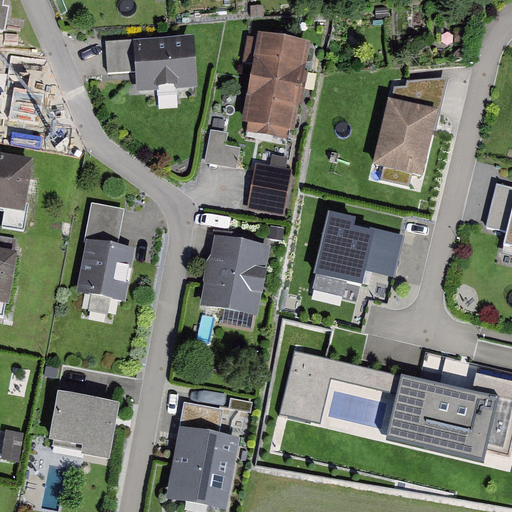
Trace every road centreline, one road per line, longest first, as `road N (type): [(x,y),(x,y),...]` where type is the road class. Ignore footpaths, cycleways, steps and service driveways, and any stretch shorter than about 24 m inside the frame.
road 1 (residential): [(36,0),(94,131),(179,208),(131,511)]
road 2 (residential): [(425,336),(489,52),(511,21)]
